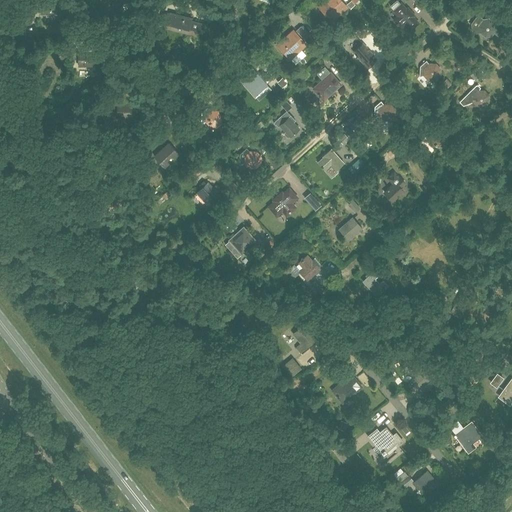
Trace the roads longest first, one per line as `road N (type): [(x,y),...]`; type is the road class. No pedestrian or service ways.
road 1 (track): [(511,70),(451,29),(438,32),(236,210)]
road 2 (unclassified): [(212,511),(0,250)]
road 3 (track): [(511,112),(335,277)]
road 4 (primary): [(132,493),(0,322)]
road 5 (track): [(485,511),(358,357)]
road 6 (unclassified): [(96,511),(0,381)]
